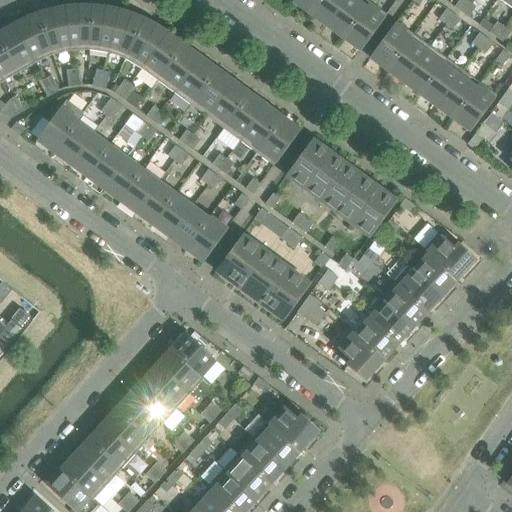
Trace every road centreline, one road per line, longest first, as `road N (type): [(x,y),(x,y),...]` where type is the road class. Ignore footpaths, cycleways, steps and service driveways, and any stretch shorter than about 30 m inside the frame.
road 1 (residential): [(511,210),(227,0)]
road 2 (residential): [(0,482),(182,286)]
road 3 (residential): [(366,423),(182,286)]
road 4 (residential): [(182,286),(0,154)]
road 5 (residential): [(511,260),(366,423)]
road 6 (residential): [(366,423),(285,511)]
